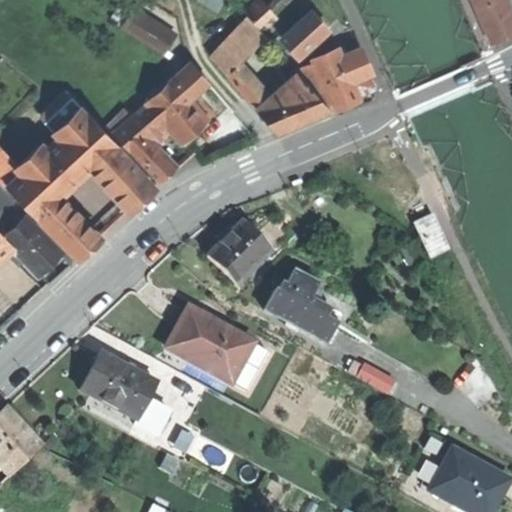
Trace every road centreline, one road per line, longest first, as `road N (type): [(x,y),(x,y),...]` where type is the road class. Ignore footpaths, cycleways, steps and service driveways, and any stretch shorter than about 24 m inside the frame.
road 1 (tertiary): [(511,55),(204,188),(0,370)]
road 2 (track): [(284,152),(213,76),(183,0)]
